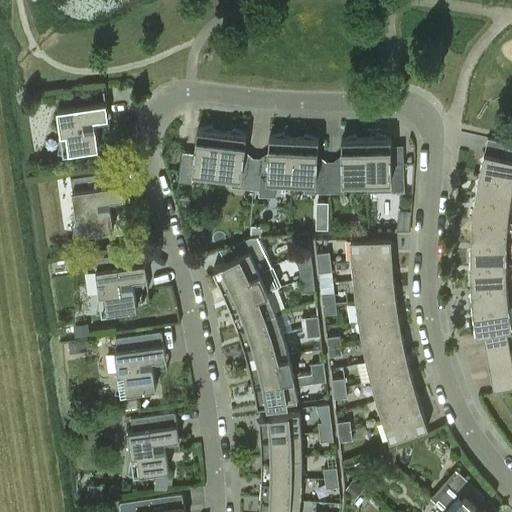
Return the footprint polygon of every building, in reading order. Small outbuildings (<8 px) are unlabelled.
[(64,152),(63,152),(98,147),(94,118),(108,116),(106,102),(57,109),(61,134),(58,151),(64,152)] [(194,167),(217,170),(222,130),(198,127),(195,152),(182,151),(179,180),(192,181),(194,167)] [(231,186),(254,188),(256,159),(244,158),(247,133),(222,130),(217,170),(231,172),(231,186)] [(268,160),(256,159),(254,188),(268,189),(268,175),(292,177),(294,136),(269,135),(268,160)] [(316,192),(330,192),(330,163),(318,162),(319,138),(294,136),(292,177),(305,177),(307,191),(316,192)] [(342,163),(330,163),(330,192),(344,192),(343,178),(367,177),(366,137),(341,138),(342,163)] [(391,137),(366,137),(367,177),(391,177),(391,191),(404,190),(403,161),(392,162),(391,137)] [(479,175),(511,180),(511,146),(505,145),(503,156),(484,152),(479,175)] [(71,177),(72,189),(76,214),(73,231),(79,232),(79,233),(114,228),(109,199),(124,197),(120,170),(71,177)] [(511,180),(479,175),(475,198),(510,202),(511,189),(511,180)] [(475,198),(472,220),(507,223),(510,202),(475,198)] [(316,212),(328,212),(328,202),(316,202),(316,212)] [(472,220),(470,243),(506,244),(507,223),(472,220)] [(251,225),(251,235),(262,235),(262,225),(251,225)] [(214,267),(223,286),(259,270),(254,259),(265,253),(257,236),(250,236),(228,247),(234,257),(214,267)] [(352,259),(392,257),(391,249),(391,237),(351,238),(351,246),(352,259)] [(470,243),(470,266),(505,264),(506,244),(470,243)] [(102,312),(137,307),(133,278),(147,276),(143,250),(94,257),(99,294),(97,310),(102,312)] [(316,252),(318,262),(331,261),(329,251),(316,252)] [(352,267),(354,279),(394,276),(393,268),(392,257),(352,259),(352,267)] [(331,261),(318,262),(319,272),(332,270),(331,261)] [(470,266),(471,289),(506,285),(505,264),(470,266)] [(270,265),(259,270),(223,286),(231,304),(268,290),(279,286),(270,265)] [(299,268),(300,278),(313,277),(312,267),(299,268)] [(354,287),(356,300),(396,295),(395,287),(394,276),(354,279),(354,287)] [(313,277),(300,278),(302,292),(315,290),(313,277)] [(471,289),(473,311),(508,306),(506,285),(471,289)] [(231,304),(238,324),(276,311),(268,290),(231,304)] [(323,305),(336,303),(334,292),(322,294),(323,305)] [(396,295),(356,300),(357,307),(359,320),(399,314),(397,306),(396,295)] [(337,312),(336,303),(323,305),(324,313),(337,312)] [(508,306),(473,311),(476,335),(482,334),(484,345),(508,341),(506,329),(511,328),(508,306)] [(238,324),(244,343),(283,332),(276,311),(238,324)] [(399,314),(359,320),(360,328),(363,340),(402,333),(401,325),(399,314)] [(306,326),(319,324),(318,315),(305,316),(306,326)] [(88,321),(74,323),(75,333),(89,331),(88,321)] [(320,334),(319,324),(306,326),(307,336),(320,334)] [(113,337),(115,349),(118,374),(116,391),(121,392),(156,387),(152,358),(166,356),(162,330),(113,337)] [(244,343),(250,363),(289,354),(283,332),(244,343)] [(402,333),(363,340),(364,348),(367,360),(406,352),(404,344),(402,333)] [(328,346),(341,344),(340,334),(327,336),(328,346)] [(89,348),(87,338),(68,341),(70,351),(89,348)] [(486,357),(510,352),(508,341),(484,345),(486,357)] [(342,354),(341,344),(328,346),(329,355),(342,354)] [(406,352),(367,360),(369,368),(372,380),(411,370),(409,363),(406,352)] [(486,357),(489,368),(511,363),(511,361),(510,352),(486,357)] [(250,363),(254,382),(294,375),(289,354),(250,363)] [(312,372),(325,371),(324,361),(311,363),(312,372)] [(511,363),(489,368),(491,380),(511,375),(511,363)] [(411,370),(372,380),(374,388),(377,400),(416,389),(414,381),(411,370)] [(326,380),(325,371),(312,372),(313,382),(326,380)] [(298,398),(294,375),(254,382),(258,403),(298,398)] [(511,387),(511,375),(491,380),(493,392),(511,387)] [(332,378),(333,388),(346,386),(345,376),(332,378)] [(346,386),(333,388),(334,397),(347,396),(346,386)] [(416,389),(377,400),(380,408),(383,420),(422,407),(419,400),(416,389)] [(425,419),(422,407),(383,420),(386,427),(390,439),(428,426),(425,419)] [(261,436),(301,433),(299,410),(260,415),(261,436)] [(126,418),(128,430),(132,455),(129,471),(134,473),(169,468),(165,439),(179,437),(175,411),(126,418)] [(337,421),(338,431),(351,429),(350,419),(337,421)] [(318,422),(319,431),(332,430),(331,420),(318,422)] [(351,429),(338,431),(340,440),(352,439),(351,429)] [(332,430),(319,431),(320,441),(333,439),(332,430)] [(261,436),(262,456),(302,455),(301,433),(261,436)] [(388,459),(378,450),(370,458),(380,468),(388,459)] [(262,456),(262,477),(302,477),(302,455),(262,456)] [(324,468),(325,477),(338,476),(336,466),(324,468)] [(448,511),(485,511),(476,504),(485,495),(457,470),(446,482),(453,489),(439,504),(448,511)] [(338,476),(325,477),(326,487),(339,486),(338,476)] [(262,477),(260,497),(301,499),(302,477),(262,477)] [(364,487),(353,477),(345,490),(355,498),(364,487)] [(88,483),(87,497),(102,495),(103,484),(88,483)] [(119,501),(119,502),(121,502),(122,511),(185,511),(183,492),(119,501)] [(260,497),(258,511),(299,511),(301,499),(260,497)]
